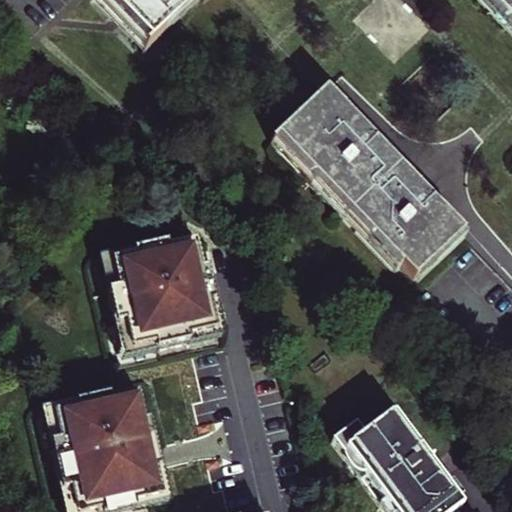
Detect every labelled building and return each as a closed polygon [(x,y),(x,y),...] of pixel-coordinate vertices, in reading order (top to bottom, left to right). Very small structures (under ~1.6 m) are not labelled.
[(155,65),(220,0),(115,0),(103,12),(155,65)] [(422,299),(476,246),(339,104),(285,157),(422,299)] [(177,242),(178,243),(180,243),(182,253),(192,251),(192,252),(194,252),(191,239),(177,242)] [(201,267),(196,268),(192,252),(192,251),(182,253),(180,243),(178,243),(161,247),(160,242),(127,249),(128,255),(102,261),(100,261),(107,288),(101,289),(102,290),(109,322),(109,323),(114,322),(121,350),(149,344),(150,349),(152,349),(152,351),(124,358),(133,392),(135,392),(137,404),(135,405),(135,403),(125,406),(123,396),(122,396),(104,400),(103,395),(70,402),(71,407),(44,413),(43,413),(49,442),(45,443),(45,445),(55,490),(55,491),(60,490),(64,511),(89,511),(95,511),(94,511),(116,511),(128,509),(129,509),(128,503),(156,497),(150,470),(154,469),(154,467),(156,467),(164,503),(161,503),(163,511),(257,511),(213,337),(184,344),(183,342),(182,336),(210,330),(204,302),(209,300),(208,299),(201,267)] [(101,289),(107,288),(100,261),(102,261),(101,258),(93,260),(100,291),(102,290),(101,289)] [(184,344),(213,337),(219,336),(210,299),(208,299),(209,300),(204,302),(210,330),(182,336),(183,342),(184,344)] [(115,360),(124,358),(152,351),(152,349),(150,349),(149,344),(121,350),(114,322),(109,323),(109,322),(107,323),(115,360)] [(135,392),(133,392),(121,395),(122,396),(123,396),(125,406),(135,403),(135,405),(137,404),(135,392)] [(43,413),(44,413),(44,411),(35,413),(42,445),(45,445),(45,443),(49,442),(43,413)] [(451,511),(421,470),(426,466),(390,419),(360,440),(352,427),(328,445),(378,511),(451,511)] [(129,509),(128,509),(128,511),(161,503),(164,503),(156,467),(154,467),(154,469),(150,470),(156,497),(128,503),(129,509)] [(94,511),(95,511),(89,511),(64,511),(60,490),(55,491),(55,490),(53,490),(57,511),(94,511)]
